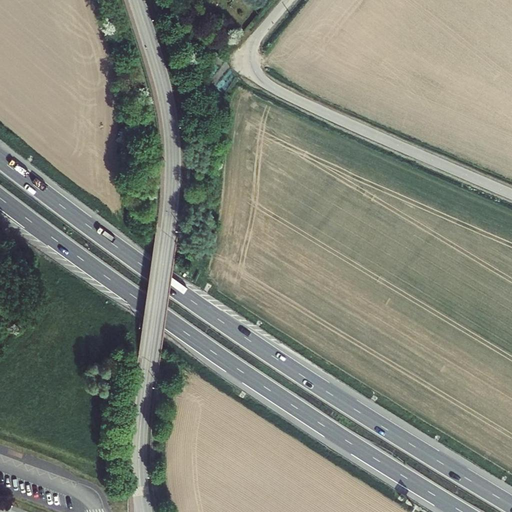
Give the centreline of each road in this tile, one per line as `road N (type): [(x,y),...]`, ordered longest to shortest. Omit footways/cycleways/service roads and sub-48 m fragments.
road 1 (motorway): [(511,505),(272,356),(0,160)]
road 2 (motorway): [(0,199),(206,348),(461,511)]
road 3 (tertiary): [(143,511),(139,450),(172,150),(162,77),(137,0)]
road 4 (unclassified): [(289,0),(250,47),(258,79),(511,195)]
